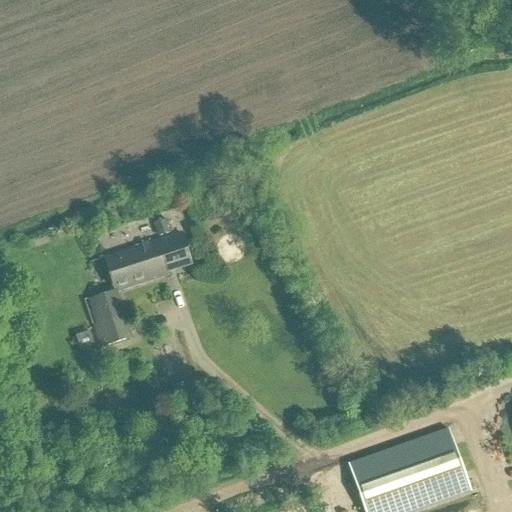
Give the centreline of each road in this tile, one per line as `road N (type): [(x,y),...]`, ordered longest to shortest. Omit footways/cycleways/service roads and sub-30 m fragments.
road 1 (unknown): [(317,456),(174,511)]
road 2 (unknown): [(317,456),(199,359)]
